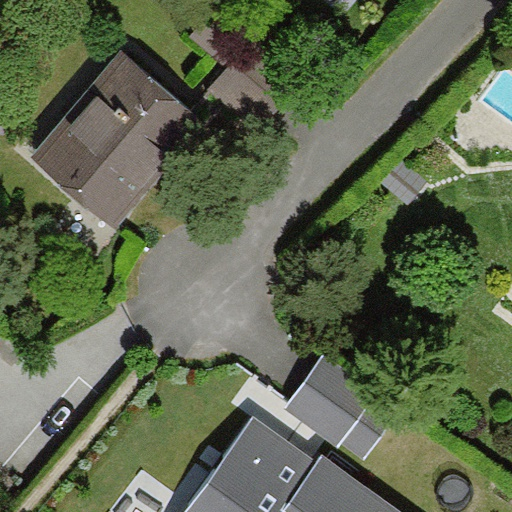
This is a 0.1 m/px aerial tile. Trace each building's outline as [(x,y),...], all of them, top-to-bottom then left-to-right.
[(214,83),(255,117),(277,90),(300,63),(224,0),(218,0),(195,28),(233,60),(214,83)] [(120,41),(20,157),(111,234),(210,118),(120,41)] [(401,158),(384,178),(407,198),(424,178),(401,158)] [(378,391),(325,353),(308,377),(290,401),(342,439),(378,391)] [(389,511),(250,414),(181,511),(389,511)]
